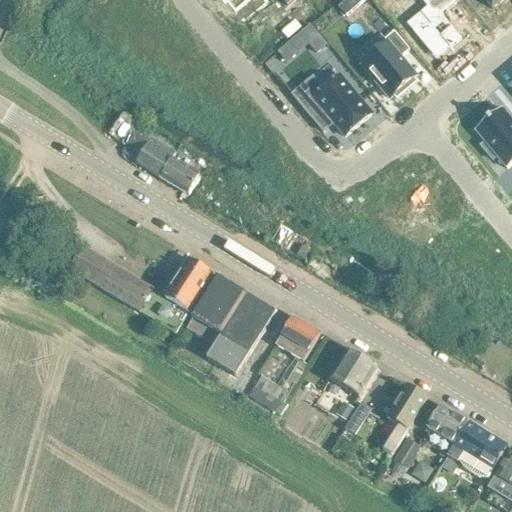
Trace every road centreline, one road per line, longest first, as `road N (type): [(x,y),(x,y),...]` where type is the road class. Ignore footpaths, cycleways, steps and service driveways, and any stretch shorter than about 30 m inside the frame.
road 1 (tertiary): [(511,418),(0,109)]
road 2 (residential): [(341,177),(183,0)]
road 3 (residential): [(417,122),(511,234)]
road 4 (residential): [(417,122),(511,43)]
